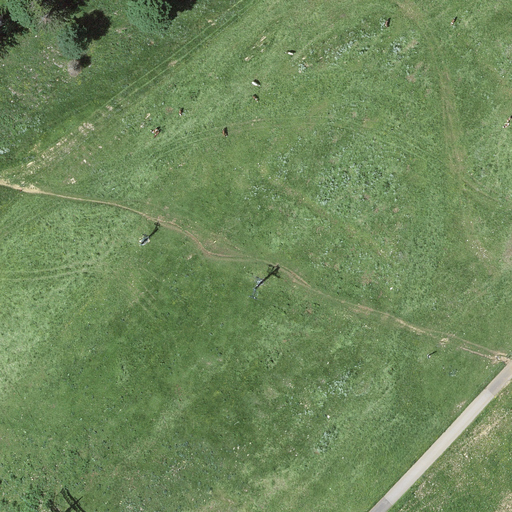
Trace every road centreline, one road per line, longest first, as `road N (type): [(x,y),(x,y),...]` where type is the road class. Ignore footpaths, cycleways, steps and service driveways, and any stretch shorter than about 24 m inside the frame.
road 1 (track): [(7,179),(154,212),(511,361)]
road 2 (track): [(7,179),(80,140),(251,20),(310,0)]
road 3 (track): [(394,0),(406,2),(438,50),(471,237),(496,259),(511,255)]
road 4 (track): [(511,369),(377,511)]
